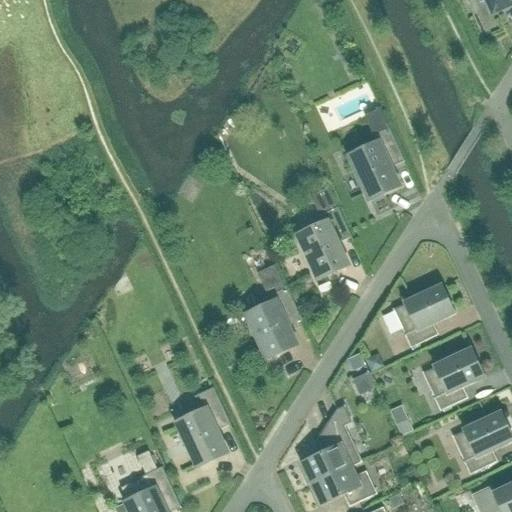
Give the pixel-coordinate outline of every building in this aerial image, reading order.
[(511,0),(475,0),(476,3),(478,3),(477,2),(485,0),(492,16),(511,6),(511,0)] [(349,157),(370,203),(372,202),(371,201),(398,188),(388,166),(401,160),(403,164),(404,163),(389,129),(370,138),(370,140),(374,138),(377,145),(351,157),(350,156),(349,157)] [(298,236),(319,282),(321,281),(320,280),(347,267),(337,245),(350,239),(351,243),(353,242),(337,209),(319,218),(319,219),(323,218),(326,224),(300,237),(299,235),(298,236)] [(267,297),(268,299),(271,297),(274,304),(248,316),(248,315),(246,316),(268,361),(269,361),(269,359),(296,347),(286,325),(299,318),(301,322),(302,321),(286,288),(267,297)] [(405,335),(404,336),(405,337),(406,337),(411,348),(437,336),(432,325),(456,314),(455,313),(453,314),(442,288),(440,288),(441,289),(407,305),(406,304),(404,304),(405,305),(394,310),(405,335)] [(434,369),(424,374),(435,399),(433,399),(434,401),(435,400),(440,411),(466,400),(461,388),(485,378),(485,376),(483,377),(471,351),(470,352),(470,353),(436,368),(435,367),(434,368),(434,369)] [(358,400),(374,397),(371,382),(355,385),(358,400)] [(199,467),(226,455),(216,432),(229,426),(231,430),(232,429),(213,389),(194,398),(195,399),(198,398),(205,412),(179,424),(178,423),(177,424),(198,469),(200,469),(199,467)] [(303,466),(312,485),(349,468),(350,469),(361,464),(336,412),(335,412),(338,419),(328,423),(318,439),(324,454),(301,465),(302,466),(303,466)] [(400,414),(389,420),(402,445),(414,439),(400,414)] [(453,437),(464,462),(463,463),(464,464),(465,464),(470,475),(496,463),(491,452),(511,442),(511,439),(501,415),(499,415),(500,417),(466,432),(465,431),(463,431),(464,433),(453,437)] [(154,491),(128,503),(127,502),(126,503),(129,511),(164,511),(165,511),(178,506),(180,509),(181,509),(162,468),(157,471),(148,452),(137,457),(146,476),(143,477),(144,478),(148,477),(154,491)] [(349,468),(312,485),(321,505),(320,506),(321,507),(345,496),(350,507),(375,495),(365,474),(355,479),(350,469),(349,468)] [(479,511),(511,511),(511,487),(493,496),(490,489),(473,497),(479,511)]
